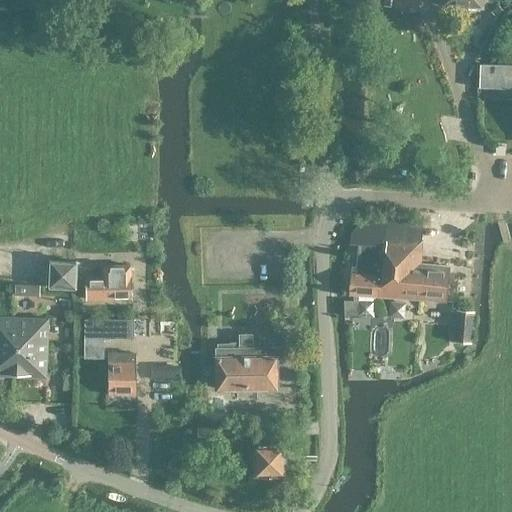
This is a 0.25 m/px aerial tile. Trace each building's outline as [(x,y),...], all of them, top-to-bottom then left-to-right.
[(483,8),(483,0),(439,0),(439,6),(483,8)] [(503,79),(503,64),(480,64),(480,79),(503,79)] [(422,265),(424,221),(380,219),(364,223),(359,227),(353,235),(352,245),(363,246),(386,246),(384,275),(382,297),(447,302),(449,267),(422,265)] [(381,275),(382,271),(377,270),(378,250),(361,250),(360,274),(353,274),(352,295),(382,297),(384,275),(381,275)] [(74,287),(75,262),(51,262),(50,286),(74,287)] [(108,264),(108,276),(91,276),(91,297),(137,297),(137,276),(136,276),(136,264),(108,264)] [(16,284),(16,304),(39,305),(39,284),(16,284)] [(364,301),(346,301),(347,316),(364,316),(364,301)] [(466,339),(470,314),(452,311),(451,318),(460,319),(457,338),(466,339)] [(0,375),(46,377),(48,319),(0,317),(0,375)] [(276,388),(276,359),(286,358),(283,358),(282,350),(286,349),(272,349),(272,344),(260,344),(251,344),(251,335),(240,336),(240,344),(230,344),(230,345),(219,345),(219,350),(217,350),(217,389),(276,388)] [(134,396),(134,354),(109,353),(108,395),(134,396)] [(180,382),(181,366),(152,364),(152,381),(180,382)] [(222,444),(222,428),(198,428),(198,444),(222,444)] [(285,476),(285,445),(253,445),(254,476),(285,476)]
